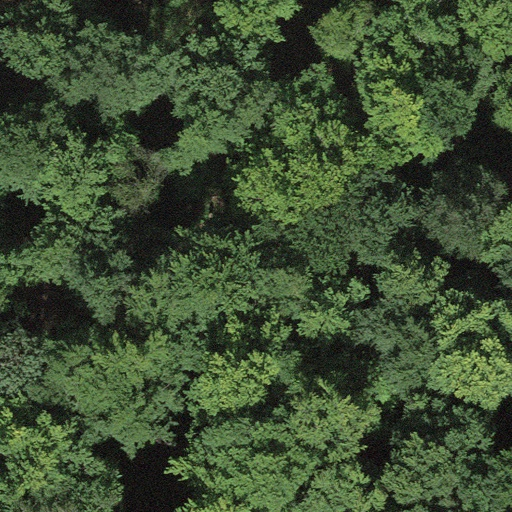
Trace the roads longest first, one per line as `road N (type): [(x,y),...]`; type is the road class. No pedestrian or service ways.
road 1 (track): [(42,248),(56,352),(88,419),(148,450),(244,429),(511,427)]
road 2 (track): [(0,247),(320,230),(511,180)]
